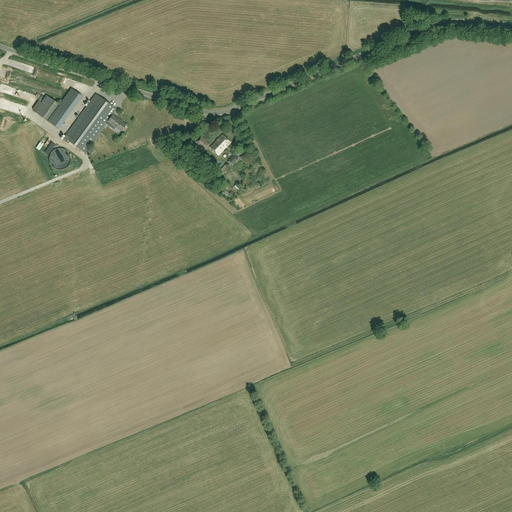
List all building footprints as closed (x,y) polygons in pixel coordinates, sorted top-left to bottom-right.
[(82,97),(72,89),(48,122),(59,129),(82,97)] [(90,102),(66,135),(63,140),(66,142),(67,141),(85,153),(106,123),(110,118),(117,109),(96,94),(90,102)] [(46,95),(34,112),(46,120),(58,104),(46,95)] [(32,109),(35,111),(41,103),(38,101),(32,109)] [(115,121),(110,118),(106,123),(114,129),(116,127),(121,130),(126,124),(121,121),(122,120),(118,117),(115,121)] [(222,134),(216,141),(210,147),(219,155),(231,142),(222,134)] [(204,149),(209,143),(201,136),(196,142),(204,149)] [(52,143),(44,153),(48,156),(56,145),(52,143)] [(52,151),(49,166),(61,168),(61,166),(67,167),(69,160),(65,160),(66,151),(59,150),(58,153),(52,151)] [(232,166),(240,158),(235,154),(227,162),(232,166)] [(224,173),(229,168),(225,165),(221,169),(224,173)]
